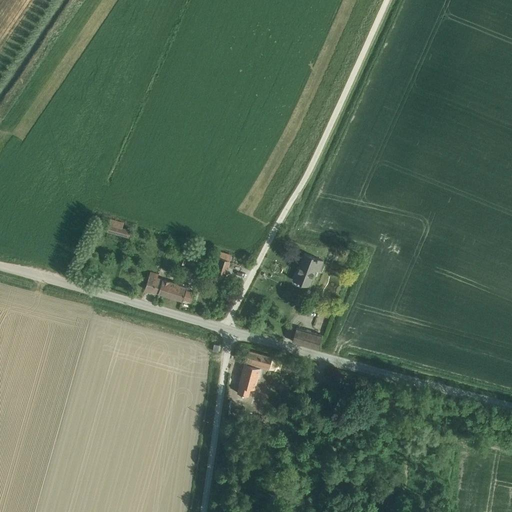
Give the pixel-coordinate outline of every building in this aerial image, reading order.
[(109,225),(107,232),(129,239),(131,230),(123,228),(124,224),(110,220),(109,225)] [(216,257),(230,261),(231,255),(221,252),(218,251),(216,257)] [(304,253),(294,280),(309,286),(316,270),(320,271),(324,260),(304,253)] [(230,261),(216,257),(212,270),(214,271),(213,276),(224,280),(230,261)] [(150,272),(145,289),(182,301),(183,299),(192,301),(195,293),(190,291),(191,286),(178,282),(178,284),(157,277),(158,274),(155,273),(155,271),(151,270),(151,272),(150,272)] [(296,328),(292,341),(318,349),(321,339),(322,335),(296,328)] [(249,350),(245,363),(269,369),(272,357),(249,350)] [(286,361),(284,368),(300,373),(302,365),(286,361)]
